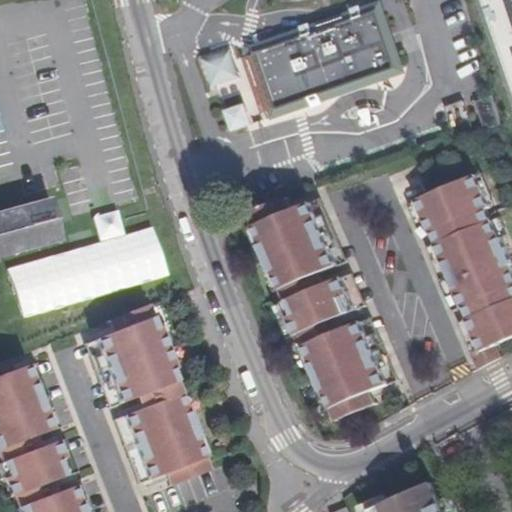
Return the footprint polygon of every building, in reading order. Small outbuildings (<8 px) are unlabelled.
[(511,0),(482,0),(511,85),(511,0)] [(381,14),(364,20),(363,16),(267,48),(288,111),(384,78),(383,75),(400,69),(381,14)] [(198,58),(212,90),(243,77),(230,45),(198,58)] [(501,126),(500,124),(491,97),(474,102),(484,132),(501,126)] [(430,233),(490,208),(476,176),(417,201),(430,233)] [(338,265),(347,262),(320,198),(311,202),(338,265)] [(0,259),(60,243),(49,201),(0,214),(0,259)] [(430,233),(417,201),(408,205),(421,237),(430,233)] [(338,265),(311,202),(254,226),(266,253),(263,254),(271,272),(274,271),(281,289),(338,265)] [(92,207),(63,215),(67,228),(96,220),(92,207)] [(511,268),(492,221),(435,245),(462,308),(511,286),(511,268)] [(435,245),(426,248),(453,312),(462,308),(435,245)] [(352,273),(343,277),(357,310),(366,306),(352,273)] [(297,335),(357,310),(343,277),(283,302),(297,335)] [(511,338),(511,300),(467,319),(481,352),(472,356),(478,370),(501,358),(494,346),(511,338)] [(398,380),(371,317),(362,321),(389,384),(398,380)] [(467,319),(458,323),(472,356),(481,352),(467,319)] [(149,320),(92,342),(117,406),(174,384),(169,372),(172,372),(156,330),(154,331),(149,320)] [(362,321),(305,345),(313,363),(311,365),(322,391),(324,390),(332,408),(372,392),(389,384),(362,321)] [(92,342),(83,345),(108,409),(117,406),(92,342)] [(59,428),(34,364),(25,367),(49,432),(59,428)] [(0,450),(49,432),(25,367),(0,376),(0,450)] [(337,420),(377,403),(372,392),(332,408),(337,420)] [(184,394),(121,418),(146,482),(163,475),(208,458),(201,439),(203,438),(193,411),(191,412),(184,394)] [(121,418),(112,421),(137,485),(146,482),(121,418)] [(91,511),(63,440),(54,443),(67,477),(71,488),(80,511),(91,511)] [(67,477),(54,443),(0,464),(0,483),(6,500),(67,477)] [(208,458),(163,475),(168,488),(213,470),(208,458)] [(453,511),(432,476),(372,511),(453,511)] [(80,511),(71,488),(14,510),(14,511),(80,511)]
